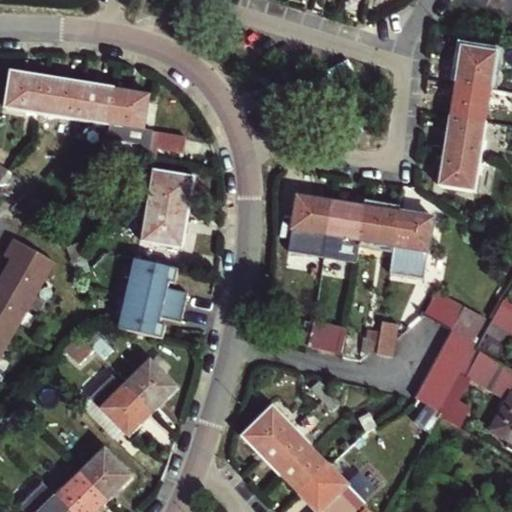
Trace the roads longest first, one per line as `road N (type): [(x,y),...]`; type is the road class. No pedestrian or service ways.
road 1 (residential): [(242,148),(250,187),(242,305),(212,422),(176,511)]
road 2 (residential): [(405,68),(392,165),(242,148)]
road 3 (residential): [(192,0),(405,68)]
road 4 (residential): [(110,34),(174,54),(200,75),(242,148)]
